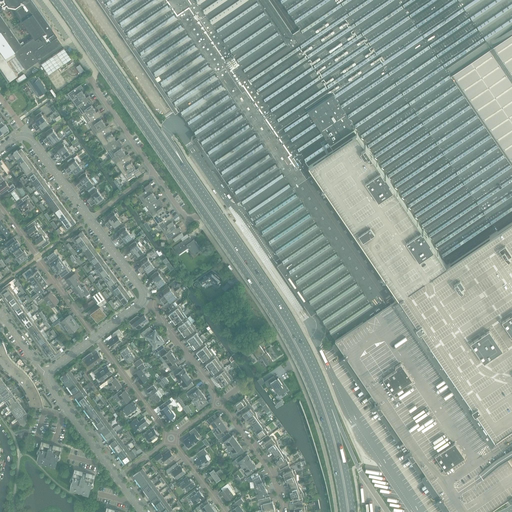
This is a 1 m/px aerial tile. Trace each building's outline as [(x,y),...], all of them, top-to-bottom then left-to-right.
[(0,0),(0,67),(9,80),(17,75),(7,60),(15,54),(25,69),(42,57),(44,56),(61,44),(60,42),(46,22),(47,21),(32,0),(0,0)] [(511,0),(99,0),(101,3),(123,34),(137,55),(152,78),(154,81),(157,86),(160,89),(175,112),(180,109),(190,125),(186,127),(207,158),(222,182),(223,182),(229,192),(236,201),(240,198),(248,209),(263,231),(277,252),(282,260),(316,310),(333,335),(330,337),(330,340),(332,344),(337,341),(339,344),(345,353),(339,357),(339,359),(341,360),(347,356),(355,367),(363,380),(377,400),(371,404),(371,407),(373,407),(379,404),(389,418),(398,432),(409,447),(404,451),(403,454),(406,454),(411,451),(442,496),(436,500),(436,503),(438,503),(444,499),(453,511),(483,511),(485,511),(508,496),(510,499),(511,497),(511,462),(509,458),(505,452),(509,449),(511,447),(511,0)] [(48,74),(63,64),(71,58),(63,48),(41,63),(48,74)] [(80,64),(76,66),(80,73),(84,70),(80,64)] [(24,73),(15,79),(18,84),(27,78),(24,73)] [(33,78),(28,81),(31,85),(30,86),(38,97),(40,95),(41,95),(45,92),(46,91),(42,86),(43,86),(38,79),(35,81),(33,78)] [(67,93),(72,101),(83,93),(80,89),(83,87),(81,84),(67,93)] [(56,95),(51,89),(47,91),(52,98),(56,95)] [(86,97),(83,93),(72,101),(77,108),(91,99),(89,96),(86,97)] [(93,102),(91,99),(77,108),(82,115),(93,107),(90,103),(93,102)] [(96,112),(93,107),(82,115),(87,122),(101,113),(99,110),(96,112)] [(32,124),(34,127),(47,117),(44,113),(42,114),(41,112),(34,117),(36,121),(32,124)] [(102,116),(101,113),(87,122),(92,129),(103,122),(100,117),(102,116)] [(0,128),(4,134),(8,130),(3,123),(5,122),(1,117),(0,117),(0,128)] [(50,121),(47,117),(34,127),(36,129),(40,126),(43,130),(50,125),(48,122),(50,121)] [(106,126),(103,122),(92,129),(97,136),(110,127),(108,124),(106,126)] [(43,139),(45,142),(56,133),(52,127),(45,132),(47,136),(43,139)] [(112,130),(110,127),(97,136),(102,144),(113,136),(110,132),(112,130)] [(58,132),(56,133),(45,142),(47,144),(51,141),(54,145),(61,140),(59,137),(61,136),(58,132)] [(116,140),(113,136),(102,144),(107,151),(120,142),(118,139),(116,140)] [(54,154),(56,157),(67,148),(63,142),(56,147),(58,151),(54,154)] [(122,144),(120,142),(107,151),(112,158),(123,150),(120,146),(122,144)] [(69,147),(67,148),(56,157),(58,159),(63,156),(65,160),(74,154),(69,147)] [(13,161),(15,159),(25,152),(21,148),(18,150),(17,149),(13,152),(14,153),(12,155),(10,156),(13,161)] [(126,155),(123,150),(112,158),(117,165),(130,156),(128,153),(126,155)] [(15,159),(18,164),(28,157),(25,152),(15,159)] [(65,169),(67,172),(82,161),(77,154),(67,162),(69,166),(65,169)] [(132,159),(130,156),(117,165),(122,172),(133,165),(130,160),(132,159)] [(20,170),(22,168),(31,161),(28,157),(18,164),(16,165),(20,170)] [(22,168),(25,172),(34,165),(31,161),(22,168)] [(82,161),(67,172),(69,174),(74,171),(76,175),(83,170),(80,165),(84,163),(82,161)] [(25,172),(28,176),(37,170),(34,165),(25,172)] [(138,167),(136,169),(133,165),(122,172),(127,179),(138,172),(140,175),(142,173),(138,167)] [(28,176),(32,181),(41,174),(37,170),(28,176)] [(76,184),(78,186),(89,178),(85,172),(78,177),(80,181),(76,184)] [(32,181),(35,185),(44,178),(41,174),(32,181)] [(9,186),(3,177),(0,179),(0,191),(1,193),(7,189),(9,191),(15,187),(13,183),(9,186)] [(89,178),(78,186),(80,189),(85,186),(87,190),(96,184),(91,177),(89,178)] [(35,185),(38,189),(47,183),(44,178),(35,185)] [(50,187),(47,183),(38,189),(41,194),(50,187)] [(151,191),(153,189),(149,184),(144,187),(146,190),(138,195),(143,203),(154,195),(151,191)] [(20,185),(14,189),(20,197),(26,193),(20,185)] [(41,194),(44,198),(53,191),(50,187),(41,194)] [(87,199),(89,201),(100,193),(96,187),(89,192),(91,196),(87,199)] [(14,190),(10,192),(16,200),(20,198),(14,190)] [(44,198),(48,202),(57,196),(53,191),(44,198)] [(104,191),(100,193),(89,201),(91,204),(96,201),(98,205),(105,200),(102,195),(106,193),(104,191)] [(29,208),(30,210),(33,207),(27,199),(29,198),(27,194),(21,199),(24,201),(17,206),(22,213),(29,208)] [(161,201),(159,198),(157,199),(154,195),(143,203),(145,206),(144,207),(146,211),(148,210),(161,201)] [(48,202),(51,207),(60,200),(57,196),(48,202)] [(51,207),(54,211),(63,204),(60,200),(51,207)] [(163,203),(161,201),(148,210),(153,217),(164,209),(161,205),(163,203)] [(56,216),(57,215),(66,209),(63,204),(54,211),(53,212),(56,216)] [(57,215),(61,220),(69,213),(66,209),(57,215)] [(167,214),(164,209),(153,217),(158,224),(171,215),(169,212),(167,214)] [(105,222),(107,225),(118,217),(113,211),(106,216),(109,219),(105,222)] [(61,220),(64,224),(73,217),(69,213),(61,220)] [(171,215),(158,224),(156,226),(158,230),(161,228),(163,231),(174,224),(171,219),(173,218),(171,215)] [(120,216),(118,217),(107,225),(109,228),(113,225),(116,229),(123,224),(121,221),(123,220),(120,216)] [(76,222),(73,217),(64,224),(61,226),(65,231),(70,228),(70,227),(76,222)] [(33,233),(35,236),(43,230),(37,222),(36,223),(34,221),(34,220),(27,225),(27,226),(27,225),(29,228),(28,229),(32,234),(33,233)] [(0,235),(2,238),(9,233),(6,229),(0,221),(0,235)] [(177,228),(174,224),(163,231),(168,239),(181,229),(179,226),(177,228)] [(116,237),(118,240),(129,232),(124,226),(117,231),(120,234),(116,237)] [(48,238),(43,230),(35,236),(37,238),(35,239),(39,244),(41,243),(43,247),(50,242),(47,238),(48,238)] [(70,238),(74,244),(86,235),(82,231),(76,235),(75,235),(70,238)] [(134,239),(129,232),(118,240),(120,243),(124,240),(127,244),(134,239)] [(78,248),(80,246),(89,240),(86,235),(74,244),(78,248)] [(193,255),(202,250),(194,239),(192,240),(189,236),(173,247),(178,254),(188,248),(193,255)] [(11,250),(13,253),(20,248),(18,245),(20,244),(16,239),(15,241),(12,238),(4,244),(7,247),(7,246),(11,251),(11,250)] [(80,246),(83,250),(92,244),(89,240),(80,246)] [(129,255),(140,247),(142,246),(139,241),(137,243),(135,241),(128,246),(131,249),(127,252),(129,255)] [(83,250),(86,255),(95,248),(92,244),(83,250)] [(145,254),(140,247),(129,255),(131,258),(135,255),(138,259),(145,254)] [(22,251),(20,248),(13,253),(15,256),(18,261),(17,261),(20,265),(28,258),(26,255),(27,254),(24,250),(22,251)] [(86,255),(90,259),(99,253),(95,248),(86,255)] [(58,256),(54,252),(47,257),(50,262),(53,268),(62,261),(59,256),(58,256)] [(90,259),(93,263),(102,257),(99,253),(90,259)] [(138,267),(140,270),(151,262),(146,256),(139,261),(142,264),(138,267)] [(93,263),(96,268),(105,261),(102,257),(93,263)] [(282,260),(276,264),(310,314),(316,310),(282,260)] [(66,266),(62,261),(53,268),(57,273),(58,272),(62,277),(71,271),(67,265),(66,266)] [(96,268),(99,272),(108,266),(105,261),(96,268)] [(153,261),(151,262),(140,270),(142,273),(146,270),(149,274),(156,268),(154,266),(156,265),(153,261)] [(99,272),(102,277),(111,270),(108,266),(99,272)] [(28,278),(32,283),(41,276),(37,271),(33,274),(29,269),(22,274),(26,280),(28,278)] [(211,269),(197,279),(201,284),(210,278),(212,280),(211,282),(216,286),(218,285),(222,279),(216,275),(218,273),(216,271),(215,272),(211,269)] [(102,277),(106,281),(115,274),(111,270),(102,277)] [(149,282),(151,285),(164,276),(161,272),(159,273),(157,271),(151,276),(153,279),(149,282)] [(75,273),(66,280),(75,292),(76,292),(80,297),(84,294),(86,297),(90,293),(84,286),(83,287),(82,288),(75,279),(78,277),(75,273)] [(106,281),(109,285),(118,279),(115,274),(106,281)] [(45,282),(41,276),(32,283),(36,289),(34,290),(37,294),(43,290),(40,286),(45,282)] [(167,280),(164,276),(151,285),(153,288),(157,285),(160,289),(167,283),(165,281),(167,280)] [(110,292),(112,290),(121,283),(118,279),(109,285),(109,286),(107,288),(110,292)] [(112,290),(115,294),(124,287),(121,283),(112,290)] [(0,289),(0,295),(1,298),(12,289),(9,285),(2,290),(1,289),(0,289)] [(160,297),(162,300),(175,291),(172,287),(170,288),(168,286),(162,291),(164,294),(160,297)] [(115,294),(118,298),(127,292),(124,287),(115,294)] [(13,289),(12,289),(1,298),(4,302),(16,293),(13,289)] [(97,304),(99,306),(90,313),(96,321),(106,314),(101,307),(107,302),(104,299),(105,299),(99,291),(92,296),(97,304)] [(178,295),(175,291),(162,300),(164,303),(168,300),(171,303),(178,298),(176,296),(178,295)] [(131,296),(127,292),(118,298),(116,300),(119,305),(124,302),(128,300),(127,299),(131,296)] [(19,298),(16,293),(4,302),(8,306),(19,298)] [(51,307),(58,301),(55,297),(54,298),(50,293),(43,298),(51,307)] [(43,297),(40,294),(34,300),(37,303),(43,297)] [(8,306),(11,311),(22,303),(19,298),(8,306)] [(11,311),(14,315),(23,308),(25,307),(22,303),(11,311)] [(168,314),(172,319),(181,312),(183,311),(178,304),(168,311),(170,313),(168,314)] [(25,307),(23,308),(14,315),(17,319),(28,311),(25,307)] [(31,316),(28,311),(17,319),(20,324),(31,316)] [(176,322),(178,324),(184,319),(183,317),(184,316),(181,312),(172,319),(175,323),(176,322)] [(52,323),(58,318),(54,314),(49,319),(52,323)] [(60,321),(63,325),(64,324),(68,329),(67,330),(69,333),(78,326),(69,315),(60,321)] [(137,315),(129,321),(131,325),(134,323),(138,329),(149,321),(144,315),(139,319),(137,315)] [(24,328),(33,321),(35,320),(31,316),(20,324),(24,328)] [(187,317),(184,319),(178,324),(179,326),(178,327),(181,331),(192,323),(194,322),(190,316),(188,317),(187,317)] [(35,320),(33,321),(24,328),(27,332),(38,324),(35,320)] [(197,330),(192,323),(181,331),(184,336),(185,335),(187,337),(194,332),(197,330)] [(41,329),(38,324),(27,332),(30,337),(39,330),(41,329)] [(147,336),(151,341),(160,335),(159,334),(158,333),(157,332),(155,329),(153,331),(149,327),(140,333),(142,336),(143,336),(143,337),(144,337),(145,337),(146,336),(147,336)] [(110,344),(112,348),(122,341),(119,337),(123,334),(119,329),(113,333),(115,336),(108,341),(110,344)] [(30,337),(33,341),(43,334),(39,330),(30,337)] [(195,333),(194,332),(187,337),(188,338),(187,339),(190,344),(199,337),(196,332),(195,333)] [(33,341),(36,345),(46,339),(43,334),(33,341)] [(157,352),(163,347),(164,347),(161,343),(164,341),(162,339),(161,337),(160,336),(160,335),(151,341),(154,345),(153,346),(152,347),(152,348),(152,349),(152,350),(155,353),(157,352)] [(200,337),(199,337),(190,344),(194,348),(195,347),(196,349),(203,344),(202,342),(205,340),(201,336),(200,337)] [(36,345),(40,350),(49,343),(46,339),(36,345)] [(0,362),(3,366),(8,371),(7,372),(9,374),(10,372),(15,376),(18,380),(17,381),(19,383),(20,382),(23,386),(26,391),(24,392),(26,395),(27,394),(29,399),(28,399),(29,402),(30,402),(31,402),(32,403),(47,405),(48,404),(41,394),(40,395),(36,388),(32,380),(27,374),(22,368),(15,363),(11,359),(7,354),(6,352),(7,352),(2,340),(2,341),(0,342),(0,362)] [(51,342),(49,343),(40,350),(43,354),(54,346),(51,342)] [(204,346),(203,344),(196,349),(197,351),(196,352),(200,356),(209,350),(209,349),(205,345),(204,346)] [(266,365),(272,361),(265,351),(264,352),(259,345),(252,350),(257,357),(259,355),(266,365)] [(57,350),(54,346),(43,354),(45,357),(46,356),(47,358),(50,356),(51,357),(53,355),(54,357),(61,352),(59,349),(57,350)] [(128,363),(134,358),(126,347),(120,352),(128,363)] [(167,352),(163,347),(157,352),(161,357),(162,356),(165,361),(174,355),(172,352),(172,351),(171,349),(167,352)] [(210,348),(209,349),(209,350),(200,356),(203,361),(204,360),(205,362),(215,355),(210,348)] [(86,360),(91,367),(102,359),(101,357),(101,356),(100,354),(99,354),(97,352),(91,356),(89,353),(82,359),(84,362),(86,360)] [(175,357),(174,355),(165,361),(169,365),(168,366),(172,371),(178,366),(174,362),(178,359),(176,357),(175,357)] [(205,364),(209,369),(220,361),(215,355),(205,362),(207,363),(205,364)] [(134,363),(137,367),(142,363),(143,362),(140,358),(134,363)] [(213,373),(215,374),(224,367),(220,361),(209,369),(212,373),(213,373)] [(145,380),(148,378),(142,370),(145,367),(142,363),(137,367),(139,370),(134,374),(138,379),(137,379),(140,384),(142,382),(143,383),(146,381),(145,380)] [(101,381),(112,372),(107,365),(102,369),(100,366),(93,372),(95,375),(96,374),(101,381)] [(176,377),(179,380),(188,374),(184,368),(182,369),(179,365),(178,366),(172,371),(171,371),(173,374),(172,375),(172,376),(173,378),(174,378),(176,377)] [(215,377),(218,381),(229,373),(224,367),(215,374),(216,376),(215,377)] [(62,379),(65,383),(74,376),(70,370),(60,377),(62,379)] [(234,380),(229,373),(218,381),(221,386),(223,385),(224,387),(234,380)] [(192,380),(188,374),(179,380),(182,384),(181,385),(185,390),(186,388),(187,389),(194,385),(191,381),(192,380)] [(273,375),(264,381),(264,382),(268,387),(271,384),(279,395),(287,390),(287,391),(278,377),(278,378),(276,379),(273,375)] [(67,386),(69,389),(79,382),(74,376),(65,383),(68,386),(67,386)] [(114,391),(121,386),(115,378),(113,379),(112,376),(104,382),(106,384),(109,383),(114,391)] [(71,391),(74,394),(83,387),(79,382),(69,389),(70,391),(71,391)] [(162,395),(158,390),(153,384),(147,389),(149,392),(147,393),(154,402),(157,400),(157,401),(158,401),(160,400),(160,399),(159,398),(160,398),(160,397),(162,395)] [(0,395),(1,397),(10,390),(7,386),(0,390),(0,395)] [(191,396),(194,399),(202,393),(201,392),(201,391),(200,391),(198,388),(197,389),(194,386),(186,393),(188,396),(189,395),(191,396)] [(76,398),(77,400),(87,393),(83,387),(74,394),(76,398)] [(1,397),(3,400),(4,401),(13,395),(10,390),(1,397)] [(124,404),(131,399),(127,394),(128,394),(125,390),(123,392),(121,390),(113,396),(117,401),(120,399),(124,404)] [(80,402),(82,406),(91,399),(87,393),(77,400),(79,403),(80,402)] [(203,394),(202,393),(194,399),(197,403),(196,406),(198,410),(207,404),(205,400),(206,399),(204,396),(204,395),(203,395),(203,394)] [(5,402),(7,406),(16,399),(13,395),(4,401),(3,400),(1,402),(2,404),(5,402)] [(250,404),(247,400),(245,397),(235,404),(239,409),(240,408),(242,410),(248,405),(250,404)] [(261,397),(257,399),(263,406),(266,404),(261,397)] [(93,398),(91,399),(82,406),(85,409),(84,410),(86,412),(97,403),(93,398)] [(167,405),(172,401),(171,400),(170,398),(158,406),(161,409),(160,410),(163,414),(168,420),(174,415),(167,405)] [(7,406),(10,409),(11,410),(19,403),(16,399),(7,406)] [(10,409),(7,411),(9,413),(11,411),(14,414),(23,408),(19,403),(11,410),(10,409)] [(102,409),(97,403),(86,412),(88,414),(91,417),(100,411),(102,409)] [(129,404),(124,408),(130,416),(132,419),(136,416),(135,415),(136,415),(139,412),(140,411),(135,404),(131,406),(129,404)] [(242,414),(246,419),(255,411),(253,408),(251,409),(248,405),(242,410),(244,412),(242,414)] [(14,414),(16,418),(17,419),(26,412),(23,408),(14,414)] [(93,421),(95,423),(104,416),(100,411),(91,417),(93,421)] [(251,422),(253,425),(259,420),(257,417),(256,412),(255,411),(246,419),(248,421),(248,424),(251,422)] [(26,413),(26,412),(17,419),(16,418),(14,420),(15,422),(18,420),(21,424),(22,425),(23,425),(24,424),(25,423),(26,413)] [(212,423),(214,427),(223,421),(219,416),(216,418),(213,415),(206,420),(210,425),(212,423)] [(97,425),(99,429),(108,422),(104,416),(95,423),(96,426),(97,425)] [(132,422),(130,423),(134,429),(139,425),(142,429),(150,423),(146,419),(144,417),(139,421),(137,418),(132,422)] [(255,431),(256,433),(266,426),(261,422),(259,420),(253,425),(254,427),(252,429),(255,431)] [(227,427),(223,421),(214,427),(217,430),(214,433),(217,438),(222,434),(220,431),(227,427)] [(101,433),(103,435),(113,428),(108,422),(99,429),(102,432),(101,433)] [(262,437),(263,439),(269,435),(267,433),(268,432),(267,431),(269,429),(266,426),(256,433),(260,438),(262,437)] [(197,437),(200,435),(197,431),(194,427),(189,431),(191,435),(184,440),(186,444),(187,443),(189,446),(199,439),(197,437)] [(105,437),(108,440),(117,434),(113,428),(103,435),(105,437)] [(157,438),(156,436),(158,434),(154,429),(150,432),(148,429),(143,433),(145,436),(145,435),(149,441),(151,440),(152,442),(153,442),(157,439),(157,438)] [(223,442),(228,448),(237,441),(233,435),(231,436),(228,432),(222,437),(223,438),(219,440),(222,443),(223,442)] [(110,444),(112,447),(121,439),(117,434),(108,440),(110,444)] [(263,443),(267,448),(277,440),(274,437),(273,438),(271,437),(270,437),(269,435),(263,439),(265,441),(263,443)] [(114,449),(116,452),(126,445),(121,439),(112,447),(113,449),(114,449)] [(272,451),(274,454),(281,449),(279,446),(277,441),(277,440),(267,448),(269,450),(270,453),(272,451)] [(60,453),(61,447),(41,441),(39,447),(40,447),(37,459),(56,464),(59,453),(60,453)] [(241,447),(237,441),(228,448),(232,453),(230,454),(232,458),(236,455),(236,456),(242,451),(240,448),(241,447)] [(118,456),(120,458),(130,451),(126,445),(116,452),(119,456),(118,456)] [(207,453),(207,452),(204,448),(197,453),(200,458),(196,461),(201,467),(209,461),(205,455),(207,453)] [(275,460),(277,463),(287,456),(283,452),(281,449),(274,454),(276,456),(273,458),(275,460)] [(132,450),(130,451),(120,458),(122,460),(125,464),(136,456),(132,450)] [(166,463),(174,457),(169,450),(162,455),(160,453),(155,456),(159,461),(162,459),(164,459),(166,463)] [(240,464),(242,467),(251,460),(247,455),(242,459),(240,456),(232,462),(234,465),(236,463),(237,465),(240,464)] [(282,467),(283,469),(289,466),(288,463),(289,463),(288,461),(290,460),(287,456),(277,463),(280,468),(282,467)] [(255,465),(251,460),(242,467),(244,469),(242,472),(246,476),(251,472),(249,469),(255,465)] [(369,474),(377,469),(372,461),(364,466),(369,474)] [(182,467),(181,468),(179,465),(177,462),(166,470),(168,473),(173,470),(175,473),(174,473),(175,474),(174,475),(173,476),(175,478),(176,478),(185,472),(182,467)] [(283,473),(285,479),(296,474),(294,470),(293,471),(292,469),(291,469),(289,466),(283,469),(284,472),(283,473)] [(220,476),(224,473),(220,468),(216,471),(213,467),(209,470),(212,474),(208,477),(212,482),(216,479),(217,481),(221,478),(220,476)] [(135,479),(137,481),(147,474),(142,468),(133,475),(136,478),(135,479)] [(93,480),(94,474),(74,469),(73,475),(70,487),(89,492),(92,480),(93,480)] [(257,472),(247,478),(248,482),(250,482),(254,481),(254,487),(265,482),(264,481),(264,476),(261,477),(259,475),(258,475),(257,472)] [(139,483),(142,486),(151,480),(147,474),(137,481),(139,483)] [(289,483),(291,486),(298,483),(296,474),(285,479),(286,481),(287,485),(289,483)] [(193,486),(195,484),(190,478),(189,480),(186,477),(177,483),(180,487),(182,485),(186,491),(189,489),(190,489),(192,487),(193,486)] [(144,490),(145,493),(155,486),(151,480),(142,486),(144,490)] [(265,482),(254,487),(258,491),(259,493),(260,495),(261,497),(268,495),(266,492),(267,491),(266,488),(269,487),(266,483),(265,482)] [(236,494),(232,489),(228,483),(221,488),(223,491),(220,492),(223,496),(223,495),(227,500),(236,494)] [(290,492),(291,495),(303,492),(299,487),(298,483),(291,486),(291,489),(288,490),(290,492)] [(148,494),(150,498),(159,491),(155,486),(145,493),(147,495),(148,494)] [(200,500),(204,497),(202,494),(202,493),(200,492),(199,490),(196,493),(194,490),(185,497),(187,500),(191,497),(195,503),(197,502),(198,502),(198,501),(199,501),(200,500)] [(152,502),(154,504),(164,497),(159,491),(150,498),(153,502),(152,502)] [(295,501),(296,503),(302,502),(301,499),(303,499),(302,497),(304,496),(303,492),(291,495),(293,501),(295,501)] [(156,506),(159,510),(168,503),(164,497),(154,504),(156,506)] [(261,504),(262,510),(274,507),(272,501),(271,501),(270,497),(258,500),(259,505),(261,504)] [(243,511),(239,505),(243,501),(241,498),(234,503),(237,506),(232,510),(233,511),(243,511)] [(294,507),(294,511),(301,511),(307,511),(306,507),(304,507),(304,505),(303,505),(302,502),(296,503),(296,506),(294,507)] [(167,511),(172,509),(168,503),(159,510),(160,511),(167,511)] [(203,511),(214,511),(215,511),(212,508),(211,508),(210,506),(208,503),(204,506),(202,503),(196,508),(198,510),(201,508),(203,511)]
